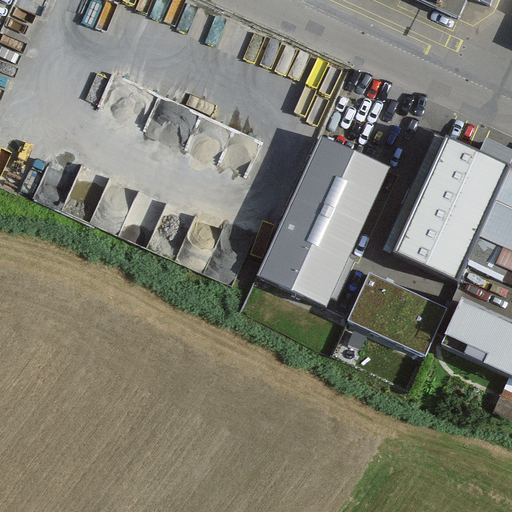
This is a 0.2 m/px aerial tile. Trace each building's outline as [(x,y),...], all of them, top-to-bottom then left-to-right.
[(511,0),(421,0),(457,17),(465,0),(477,0),(486,4),(487,0),(511,0)] [(468,254),(511,274),(511,171),(439,138),(392,241),(460,272),(468,254)] [(325,143),(264,270),(324,298),(385,171),(325,143)] [(62,211),(87,223),(106,180),(81,169),(62,211)] [(369,275),(347,325),(425,358),(447,309),(369,275)] [(511,320),(462,298),(445,337),(511,367),(511,320)] [(497,414),(511,418),(511,394),(505,392),(497,414)]
